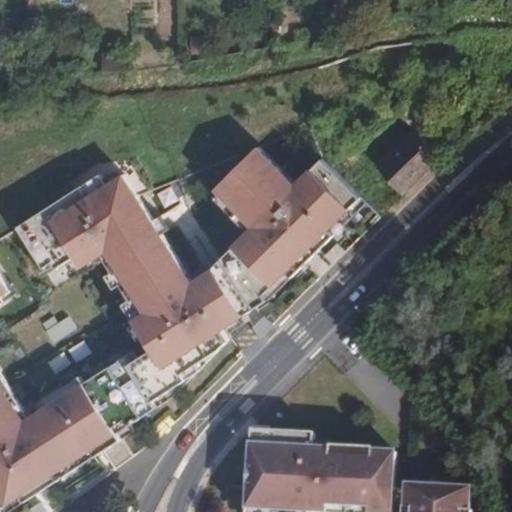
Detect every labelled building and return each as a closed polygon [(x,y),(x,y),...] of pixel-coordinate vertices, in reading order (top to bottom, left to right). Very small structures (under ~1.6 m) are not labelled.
[(106,54),(106,70),(132,71),(131,54),(106,54)] [(417,91),(396,107),(411,124),(431,108),(417,91)] [(406,191),(440,158),(415,132),(381,165),(406,191)] [(162,404),(156,395),(190,375),(186,366),(253,324),(251,314),(275,295),(367,195),(328,155),(302,180),(259,140),(217,183),(224,191),(219,194),(249,230),(221,261),(202,271),(119,166),(107,176),(102,168),(18,223),(49,270),(75,256),(86,267),(114,252),(147,311),(135,317),(154,342),(129,355),(86,378),(121,433),(162,404)] [(0,295),(15,284),(0,262),(0,295)] [(29,415),(3,380),(0,382),(0,485),(13,505),(121,433),(86,378),(29,415)] [(475,511),(475,509),(473,509),(473,486),(396,485),(396,453),(374,453),(374,451),(331,450),(331,452),(314,451),(314,437),(269,436),(268,439),(252,439),(251,465),(249,465),(249,500),(250,500),(250,511),(475,511)]
